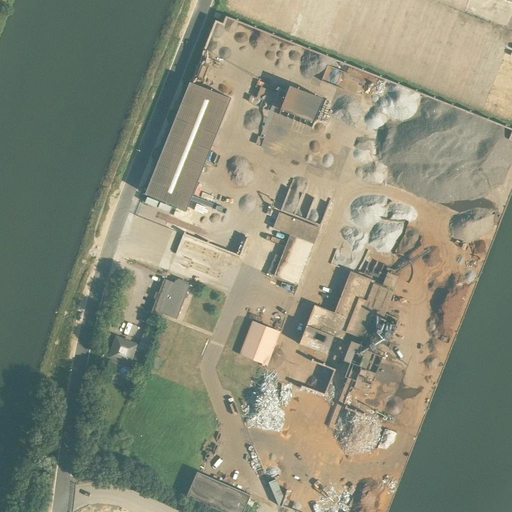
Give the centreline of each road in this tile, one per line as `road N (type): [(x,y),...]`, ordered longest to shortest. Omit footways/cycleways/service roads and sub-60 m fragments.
road 1 (unclassified): [(58,494),(112,223),(203,0)]
road 2 (unknown): [(367,435),(291,448),(236,434),(218,412),(208,371),(276,175),(343,197)]
